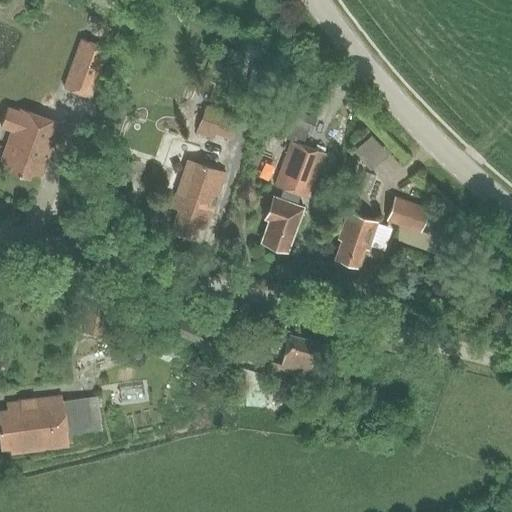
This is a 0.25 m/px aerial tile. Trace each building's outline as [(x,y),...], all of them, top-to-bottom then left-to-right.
[(106,48),(79,38),(60,87),(88,97),(106,48)] [(230,140),(238,117),(205,105),(194,133),(212,140),(214,134),(230,140)] [(15,111),(4,107),(0,117),(0,126),(8,130),(0,153),(0,162),(8,165),(6,170),(25,177),(27,172),(38,176),(48,148),(44,146),(47,137),(51,138),(57,122),(16,108),(15,111)] [(288,140),(272,184),(307,197),(324,151),(303,143),(309,130),(311,131),(316,118),(294,109),(282,138),(288,140)] [(376,169),(394,150),(375,132),(357,150),(376,169)] [(221,172),(183,159),(167,208),(174,210),(167,232),(191,240),(196,225),(203,227),(221,172)] [(285,250),(301,206),(293,203),(296,195),(279,188),(276,197),(270,195),(262,216),(266,218),(258,241),(285,250)] [(394,196),(386,220),(420,233),(428,208),(394,196)] [(365,246),(375,219),(346,209),(337,236),(341,237),(334,256),(356,263),(362,245),(365,246)] [(85,301),(80,330),(102,334),(107,305),(85,301)] [(173,332),(206,347),(217,321),(184,307),(173,332)] [(236,333),(230,355),(265,365),(271,343),(236,333)] [(269,361),(264,377),(285,382),(288,372),(304,376),(314,340),(286,333),(278,364),(269,361)] [(64,447),(63,443),(62,436),(97,430),(94,413),(91,396),(57,402),(55,393),(3,402),(4,409),(0,409),(0,449),(5,449),(5,455),(64,447)]
